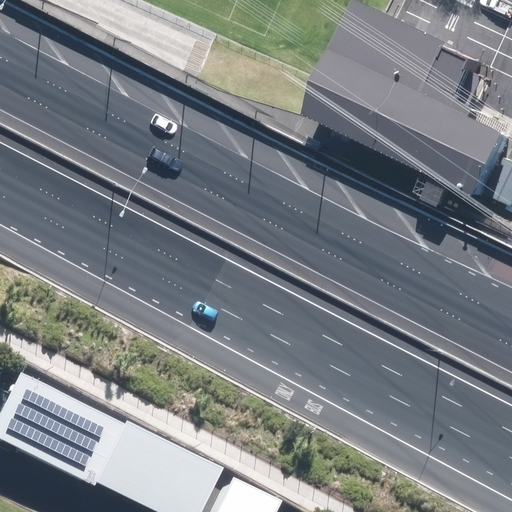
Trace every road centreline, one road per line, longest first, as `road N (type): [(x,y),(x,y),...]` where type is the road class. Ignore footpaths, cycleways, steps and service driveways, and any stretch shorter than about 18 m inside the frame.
road 1 (motorway): [(511,456),(0,194)]
road 2 (motorway): [(0,58),(453,295)]
